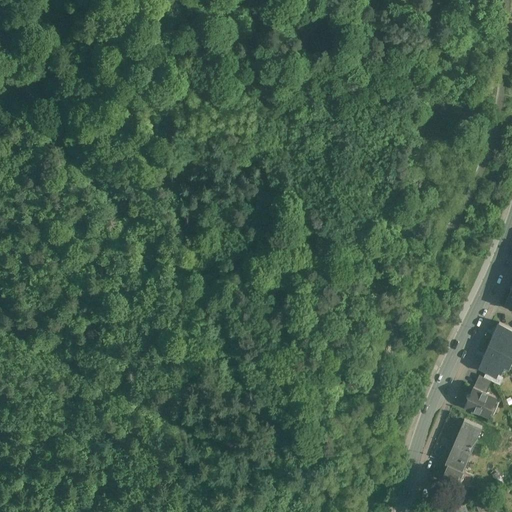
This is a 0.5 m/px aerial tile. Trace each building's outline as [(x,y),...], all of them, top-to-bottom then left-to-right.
[(511,328),(499,323),(489,346),(511,355),(511,328)] [(511,358),(511,355),(489,346),(479,369),(486,372),(496,376),(496,375),(498,371),(504,373),(507,366),(508,367),(511,358)] [(496,376),(486,372),(484,378),(492,381),(500,385),(503,378),(496,375),(496,376)] [(484,378),(479,376),(474,387),(487,393),(492,381),(484,378)] [(474,387),(473,387),(470,394),(467,395),(468,399),(465,406),(489,416),(497,397),(487,393),(474,387)] [(448,464),(463,471),(482,427),(464,419),(445,463),(448,464)] [(463,471),(448,464),(442,477),(468,489),(474,475),(463,471)] [(483,485),(472,487),(473,494),(484,492),(483,485)] [(489,495),(474,501),(478,511),(480,511),(494,506),(489,495)]
